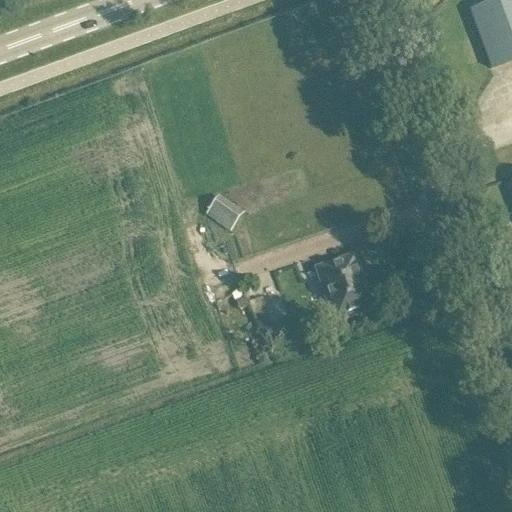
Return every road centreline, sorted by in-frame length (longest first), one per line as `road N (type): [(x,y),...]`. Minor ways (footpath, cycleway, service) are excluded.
road 1 (unclassified): [(511,411),(368,0)]
road 2 (primary): [(0,50),(138,0)]
